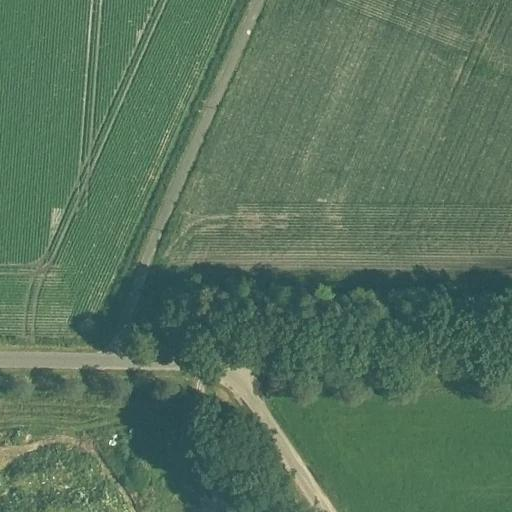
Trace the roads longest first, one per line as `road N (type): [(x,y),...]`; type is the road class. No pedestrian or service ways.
road 1 (residential): [(113,366),(253,0)]
road 2 (unclassified): [(229,370),(511,370)]
road 3 (unclassified): [(324,511),(229,370)]
